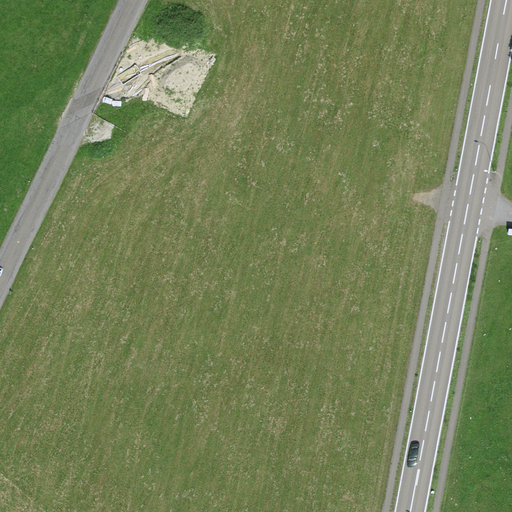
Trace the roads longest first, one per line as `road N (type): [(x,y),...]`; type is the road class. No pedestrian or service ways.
road 1 (secondary): [(507,0),(411,511)]
road 2 (tertiary): [(135,0),(0,285)]
